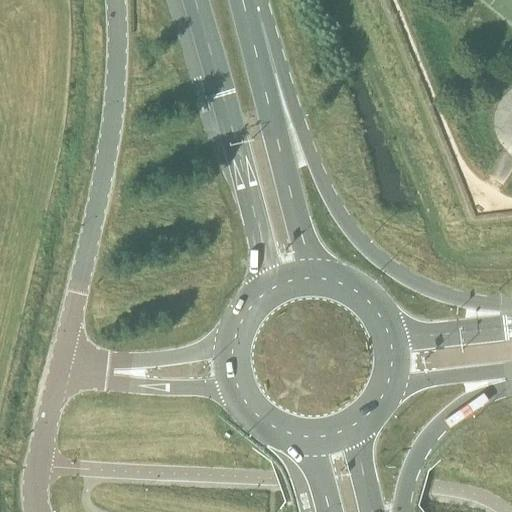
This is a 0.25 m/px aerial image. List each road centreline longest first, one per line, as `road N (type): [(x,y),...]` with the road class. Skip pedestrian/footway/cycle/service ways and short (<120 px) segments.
road 1 (unclassified): [(59,369),(110,140),(117,0)]
road 2 (primary): [(511,310),(432,291),(356,239),(263,75)]
road 3 (primary): [(188,0),(269,288)]
road 4 (primary): [(319,277),(263,75)]
road 5 (unclassified): [(59,369),(237,393)]
road 6 (primary): [(401,511),(429,437),(468,402),(511,385)]
road 7 (unclassified): [(231,344),(59,369)]
road 8 (unclassified): [(36,511),(36,465),(59,369)]
road 9 (primary): [(386,391),(511,376)]
road 10 (primary): [(511,326),(390,337)]
